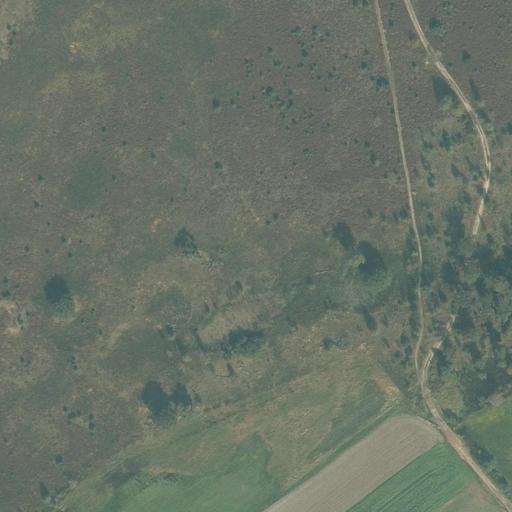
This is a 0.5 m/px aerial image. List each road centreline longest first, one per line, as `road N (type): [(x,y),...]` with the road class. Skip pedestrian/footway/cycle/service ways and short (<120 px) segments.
road 1 (track): [(511,510),(440,426),(425,391),(424,370),(453,308),(459,261),(488,177),(466,100),(428,49),(407,0)]
road 2 (unknown): [(424,370),(415,361),(431,295),(374,0)]
